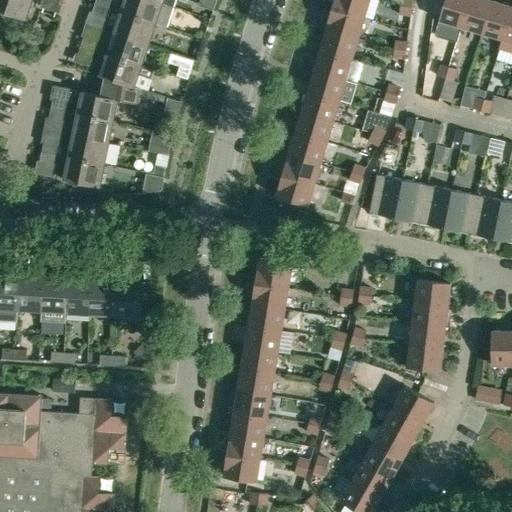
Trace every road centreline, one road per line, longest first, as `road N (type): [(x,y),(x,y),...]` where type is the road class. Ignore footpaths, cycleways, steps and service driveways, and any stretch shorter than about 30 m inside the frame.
road 1 (unclassified): [(203,223),(173,511)]
road 2 (residential): [(401,511),(460,399),(477,260)]
road 3 (unclassified): [(266,0),(203,223)]
road 4 (residential): [(511,130),(410,104),(424,0)]
road 5 (residential): [(0,224),(18,230),(203,223)]
road 6 (residential): [(477,260),(344,236)]
